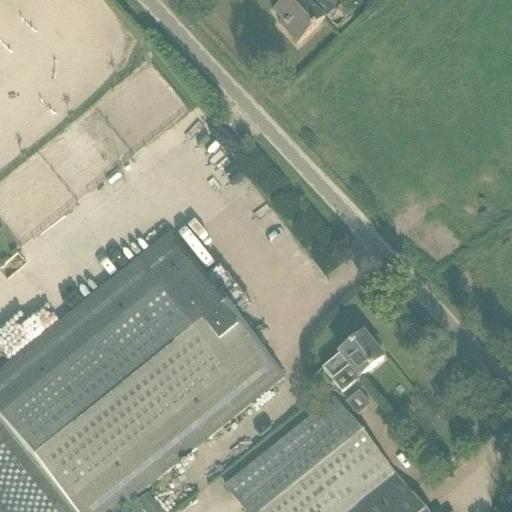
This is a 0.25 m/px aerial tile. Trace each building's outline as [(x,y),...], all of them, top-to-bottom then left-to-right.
[(286,0),(273,13),(282,22),(279,25),(298,46),(325,20),(305,0),(286,0)] [(150,236),(167,218),(160,211),(143,229),(150,236)] [(168,237),(0,372),(0,511),(118,511),(283,380),(168,237)] [(24,322),(39,337),(56,321),(41,305),(24,322)] [(357,382),(383,362),(362,336),(339,356),(340,356),(322,370),(333,382),(342,394),(357,382)] [(244,511),(422,511),(333,401),(225,488),(244,511)] [(144,511),(147,511),(156,505),(149,496),(139,504),(144,511)]
